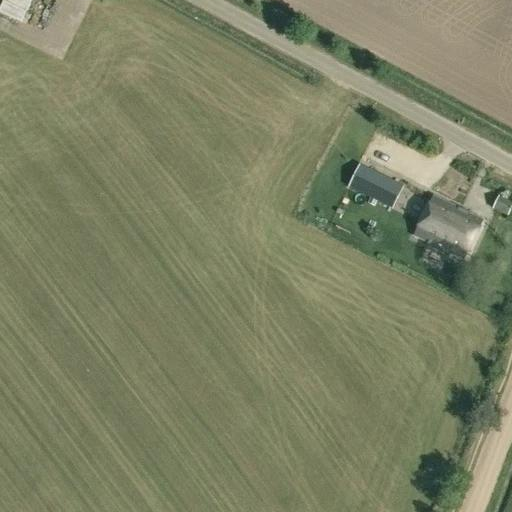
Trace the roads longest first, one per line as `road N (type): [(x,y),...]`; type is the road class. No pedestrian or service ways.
road 1 (unclassified): [(511,164),(200,0)]
road 2 (track): [(511,397),(469,511)]
